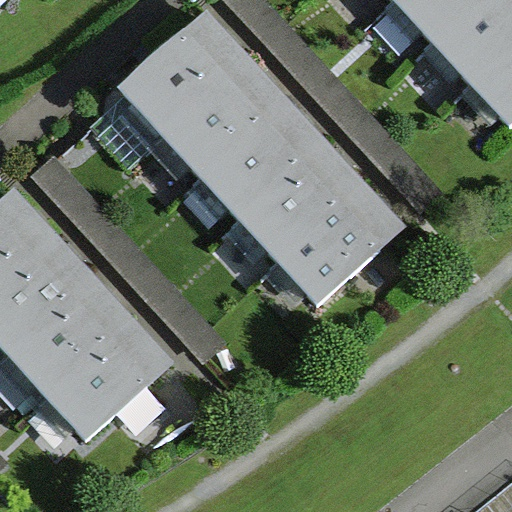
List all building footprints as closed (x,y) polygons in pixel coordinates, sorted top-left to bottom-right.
[(0,0),(0,14),(15,0),(0,0)] [(511,0),(380,0),(503,133),(511,124),(511,0)] [(209,23),(120,104),(308,308),(397,227),(380,209),(339,165),(302,125),(263,82),(226,42),(209,23)] [(17,199),(0,213),(0,347),(79,439),(163,367),(146,347),(108,304),(70,260),(37,222),(17,199)] [(511,511),(511,487),(478,511),(511,511)]
